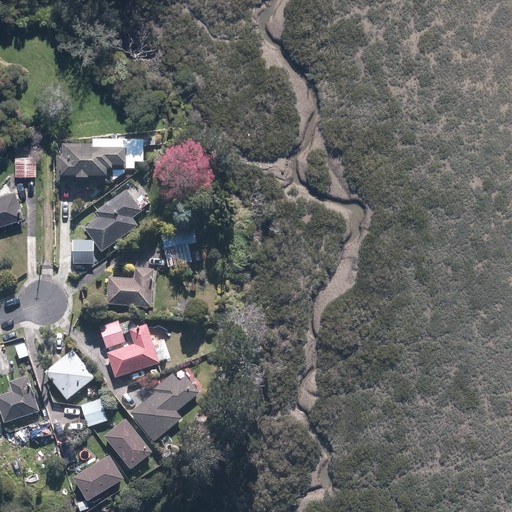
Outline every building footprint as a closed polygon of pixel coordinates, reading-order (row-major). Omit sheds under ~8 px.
[(56,158),(56,179),(102,179),(102,173),(107,173),(107,169),(123,169),(123,150),(88,151),(88,146),(61,146),(61,157),(56,158)] [(14,157),(14,177),(33,176),(33,157),(14,157)] [(82,230),(99,254),(136,227),(130,219),(139,212),(124,191),(93,214),(97,219),(82,230)] [(12,192),(0,195),(0,225),(21,219),(12,192)] [(183,232),(159,238),(166,268),(190,262),(183,232)] [(89,243),(71,244),(72,266),(91,265),(89,243)] [(132,280),(106,278),(104,306),(149,308),(151,270),(133,269),(132,280)] [(117,322),(98,328),(104,348),(123,343),(117,322)] [(105,354),(113,379),(157,364),(144,326),(127,332),(132,345),(105,354)] [(70,351),(42,372),(65,401),(92,379),(70,351)] [(7,383),(11,393),(0,396),(0,414),(3,424),(37,413),(25,377),(7,383)] [(128,414),(152,442),(179,419),(174,412),(190,399),(189,397),(196,392),(184,377),(177,383),(173,377),(128,414)] [(98,400),(79,406),(86,428),(105,422),(98,400)] [(150,454),(123,420),(101,437),(128,471),(150,454)] [(68,442),(58,445),(64,465),(75,461),(68,442)] [(70,480),(84,503),(121,480),(107,457),(70,480)]
